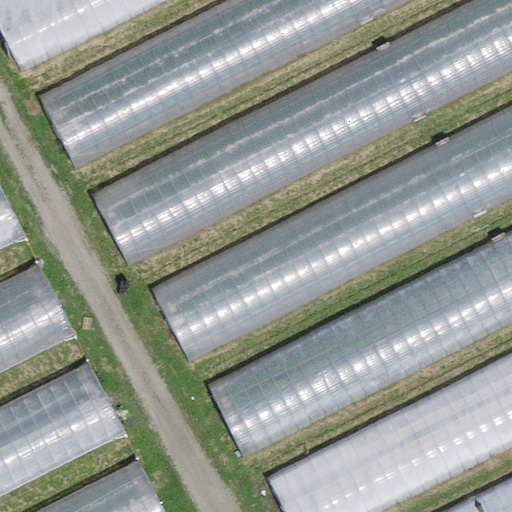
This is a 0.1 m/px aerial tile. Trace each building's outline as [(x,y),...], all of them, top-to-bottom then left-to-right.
[(155,0),(0,0),(0,50),(11,73),(155,0)] [(405,0),(232,0),(29,103),(64,172),(405,0)] [(511,72),(511,0),(483,0),(86,200),(121,269),(511,72)] [(511,194),(511,108),(143,294),(178,363),(511,194)] [(0,227),(0,249),(9,245),(0,227)] [(511,327),(511,240),(201,397),(236,466),(511,327)] [(30,278),(0,292),(0,374),(62,343),(30,278)] [(373,511),(511,442),(511,355),(254,486),(266,511),(373,511)] [(80,375),(0,415),(0,496),(113,441),(80,375)] [(152,511),(132,471),(48,511),(152,511)] [(511,511),(511,481),(451,511),(511,511)]
